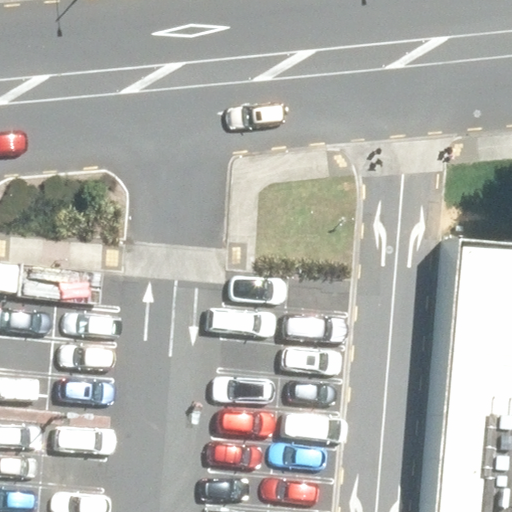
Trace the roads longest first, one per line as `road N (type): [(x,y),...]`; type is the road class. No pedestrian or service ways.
road 1 (residential): [(373,511),(403,158),(400,62)]
road 2 (secondary): [(0,92),(400,62)]
